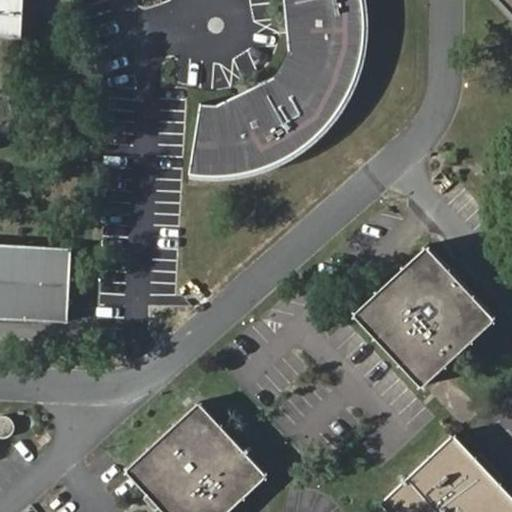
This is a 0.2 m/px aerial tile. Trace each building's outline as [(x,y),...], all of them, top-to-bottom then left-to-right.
[(0,0),(0,38),(24,40),(26,0),(0,0)] [(360,0),(284,0),(290,52),(277,75),(216,103),(199,101),(189,173),(207,174),(226,174),(242,172),(258,168),(272,163),(290,154),(308,141),(322,129),(334,114),(342,101),(351,85),(356,72),(362,47),(363,29),(361,3),(360,0)] [(0,315),(65,320),(70,245),(0,240),(0,315)] [(358,316),(425,391),(501,323),(434,247),(358,316)] [(126,461),(171,511),(221,511),(271,469),(202,394),(126,461)] [(15,426),(15,421),(13,419),(12,418),(7,415),(2,415),(0,415),(0,434),(3,436),(6,436),(8,435),(10,434),(12,433),(13,432),(14,430),(15,426)] [(379,491),(396,511),(507,511),(511,508),(511,484),(460,422),(379,491)] [(358,444),(382,458),(391,444),(366,429),(358,444)]
